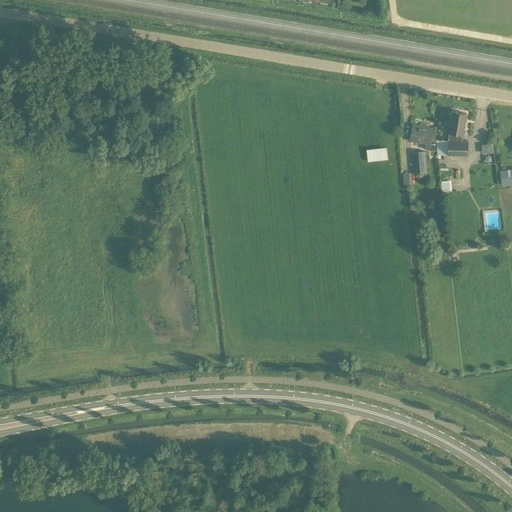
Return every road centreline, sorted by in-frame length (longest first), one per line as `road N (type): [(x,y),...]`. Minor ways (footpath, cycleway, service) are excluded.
road 1 (tertiary): [(0,425),(155,401),(299,399),(407,425),(511,487)]
road 2 (unclassified): [(511,97),(0,12)]
